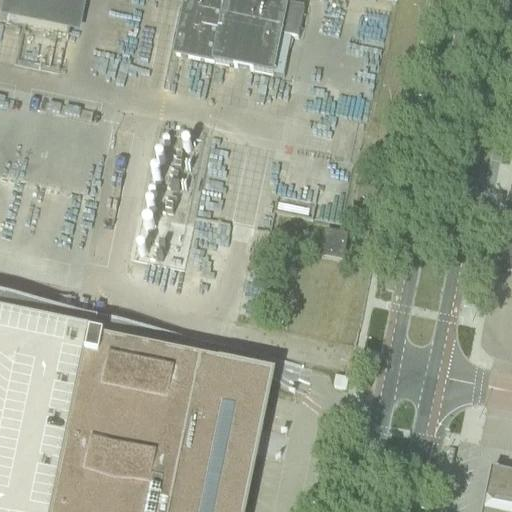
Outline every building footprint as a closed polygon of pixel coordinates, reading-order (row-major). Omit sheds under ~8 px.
[(11,0),(6,23),(67,36),(74,0),(11,0)] [(186,0),(174,57),(250,73),(273,77),(281,38),(297,41),(304,10),(287,7),(288,0),(186,0)] [(511,193),(497,263),(498,264),(499,262),(511,264),(511,193)] [(321,260),(342,264),(347,239),(326,235),(321,260)] [(0,306),(0,511),(243,511),(254,457),(256,457),(256,455),(246,453),(250,433),(260,435),(261,433),(259,433),(269,387),(84,350),(85,343),(88,327),(89,324),(0,306)] [(511,511),(511,478),(491,474),(482,511),(511,511)]
